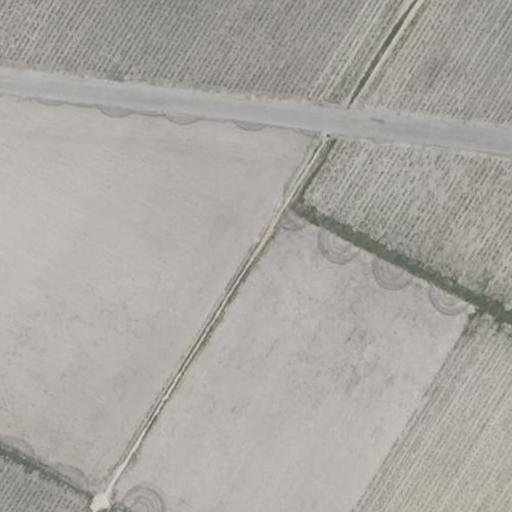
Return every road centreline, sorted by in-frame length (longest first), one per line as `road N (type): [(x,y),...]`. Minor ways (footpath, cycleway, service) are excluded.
road 1 (track): [(96,511),(424,0)]
road 2 (unclassified): [(511,144),(0,79)]
road 3 (track): [(123,511),(0,448)]
